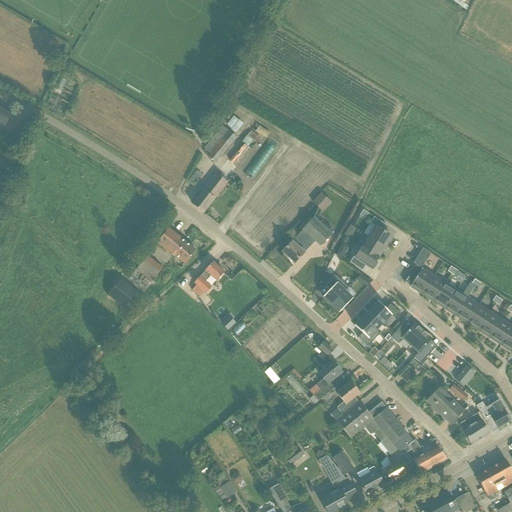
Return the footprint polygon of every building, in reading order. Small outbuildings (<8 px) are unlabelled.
[(0,125),(4,128),(7,121),(12,113),(0,105),(0,125)] [(215,163),(222,156),(237,138),(222,126),(204,149),(210,154),(207,157),(215,163)] [(260,138),(251,131),(241,142),(251,149),(260,138)] [(241,164),(259,177),(282,146),(272,139),(268,144),(263,141),(252,155),(249,153),(241,164)] [(241,155),(246,147),(242,143),(229,161),(233,164),(240,154),(241,155)] [(3,164),(0,172),(8,174),(10,166),(3,164)] [(196,171),(188,181),(194,186),(202,175),(196,171)] [(203,213),(210,206),(228,183),(216,173),(202,192),(200,190),(194,198),(196,200),(192,204),(203,213)] [(331,203),(321,193),(312,202),(322,212),(331,203)] [(320,246),(327,239),(332,234),(314,217),(292,242),(288,245),(282,252),(294,264),(304,253),(298,248),(309,236),(320,246)] [(385,247),(392,236),(383,230),(386,225),(374,217),(370,223),(375,227),(369,237),(385,247)] [(359,236),(361,228),(356,227),(353,235),(359,236)] [(175,256),(185,264),(195,250),(168,229),(157,243),(174,257),(175,256)] [(347,231),(344,236),(349,239),(352,234),(347,231)] [(379,257),(385,247),(369,237),(362,247),(379,257)] [(343,250),(347,255),(354,250),(350,245),(343,250)] [(371,269),(379,257),(362,247),(361,246),(354,258),(353,257),(349,262),(362,270),(365,265),(371,269)] [(339,249),(336,254),(341,258),(344,252),(339,249)] [(421,268),(430,253),(423,249),(413,263),(416,265),(409,275),(415,279),(410,287),(411,287),(422,294),(433,276),(422,269),(422,268),(421,269),(421,268)] [(152,282),(162,268),(147,256),(136,270),(152,282)] [(212,262),(206,270),(194,283),(196,285),(191,291),(199,298),(204,292),(206,294),(211,287),(205,282),(211,276),(217,281),(218,280),(224,273),(212,262)] [(330,289),(323,297),(331,305),(344,291),(345,292),(348,288),(335,275),(325,285),(330,289)] [(433,301),(444,284),(433,276),(422,294),(433,301)] [(122,277),(110,293),(126,306),(139,290),(133,285),(132,287),(127,283),(128,281),(122,277)] [(478,289),(481,284),(478,281),(474,286),(472,291),(471,292),(474,294),(478,289)] [(444,309),(456,291),(444,284),(433,301),(444,309)] [(331,305),(339,313),(352,299),(345,292),(344,291),(331,305)] [(464,302),(467,298),(456,291),(444,309),(455,316),(464,302)] [(254,297),(247,303),(254,310),(260,305),(254,297)] [(455,316),(466,323),(478,305),(467,298),(464,302),(455,316)] [(378,302),(370,310),(383,323),(384,323),(391,316),(394,319),(399,314),(390,304),(385,309),(378,302)] [(489,312),(478,305),(466,323),(478,330),(489,312)] [(370,310),(362,318),(376,331),(384,323),(383,323),(370,310)] [(500,320),(489,312),(478,330),(489,338),(500,320)] [(362,318),(354,326),(362,333),(357,338),(367,347),(380,334),(376,331),(362,318)] [(511,327),(500,320),(489,338),(500,345),(511,327)] [(391,337),(391,338),(398,344),(402,339),(410,346),(423,331),(414,324),(413,325),(409,330),(402,325),(394,334),(391,337)] [(511,327),(500,345),(501,345),(511,352),(511,353),(511,352),(511,327)] [(410,346),(418,353),(414,358),(421,364),(432,351),(426,345),(430,340),(431,339),(423,331),(410,346)] [(322,343),(318,348),(321,351),(326,355),(328,357),(333,351),(330,349),(324,343),(323,342),(322,343)] [(395,349),(403,355),(407,349),(398,344),(395,349)] [(321,351),(318,355),(323,359),(326,355),(321,351)] [(384,358),(380,362),(384,366),(388,362),(384,358)] [(314,395),(319,401),(334,388),(329,383),(342,373),(332,361),(325,367),(318,373),(324,380),(310,391),(314,395)] [(388,362),(384,366),(388,370),(392,365),(388,362)] [(427,363),(423,367),(428,371),(432,367),(427,363)] [(408,366),(399,376),(406,383),(415,373),(408,366)] [(462,386),(474,373),(466,367),(455,380),(462,386)] [(335,421),(358,403),(354,397),(359,393),(350,382),(336,393),(343,402),(336,408),(337,409),(330,415),(335,421)] [(464,402),(468,397),(453,384),(449,389),(464,402)] [(464,411),(464,410),(445,392),(441,397),(436,392),(433,394),(426,401),(450,425),(464,411)] [(482,402),(476,406),(485,422),(491,418),(492,420),(498,429),(510,421),(505,413),(503,410),(498,401),(486,408),(482,402)] [(372,420),(386,409),(381,403),(368,413),(359,402),(358,403),(335,421),(349,439),(363,427),(366,425),(372,420)] [(386,409),(372,420),(392,445),(406,433),(386,408),(386,409)] [(118,409),(109,411),(110,419),(119,418),(118,409)] [(468,419),(459,425),(471,445),(481,439),(490,434),(485,425),(477,413),(476,414),(468,419)] [(229,419),(224,423),(228,428),(233,424),(229,419)] [(366,425),(363,427),(370,435),(373,434),(380,442),(379,443),(380,444),(390,456),(392,454),(396,451),(392,445),(372,420),(366,425)] [(407,446),(408,445),(414,440),(408,432),(406,433),(392,445),(396,451),(398,453),(407,446)] [(417,443),(414,440),(408,445),(414,453),(416,452),(418,456),(413,460),(421,474),(431,468),(429,464),(419,446),(417,443)] [(437,446),(426,452),(421,444),(419,446),(429,464),(431,468),(445,460),(437,446)] [(341,451),(331,458),(344,476),(354,469),(341,451)] [(358,496),(353,488),(351,483),(350,483),(325,454),(318,459),(334,485),(336,484),(339,490),(328,495),(327,493),(319,498),(321,502),(326,511),(337,511),(348,506),(347,503),(358,496)] [(390,466),(384,469),(391,483),(405,475),(400,467),(397,462),(394,457),(388,460),(390,466)] [(505,460),(491,468),(499,483),(500,482),(503,487),(511,482),(511,471),(510,468),(505,460)] [(204,465),(199,468),(204,475),(209,472),(204,465)] [(359,480),(357,481),(360,486),(365,495),(376,488),(377,491),(384,487),(380,478),(374,467),(368,470),(370,474),(359,480)] [(476,476),(481,485),(487,496),(496,491),(493,486),(499,483),(491,468),(476,476)] [(233,475),(232,479),(234,482),(238,483),(241,481),(242,478),(240,474),(236,474),(233,475)] [(226,498),(226,499),(237,492),(225,477),(216,483),(218,485),(213,489),(221,500),(226,498)] [(278,483),(268,489),(282,511),(289,511),(292,511),(309,511),(309,510),(304,501),(290,508),(286,501),(288,500),(278,483)] [(511,511),(511,488),(503,493),(509,503),(497,510),(498,511),(511,511)] [(453,511),(457,510),(453,502),(448,493),(420,508),(421,511),(453,511)] [(461,511),(467,511),(474,509),(466,493),(455,499),(461,511)] [(222,501),(225,506),(232,501),(229,497),(222,501)]
